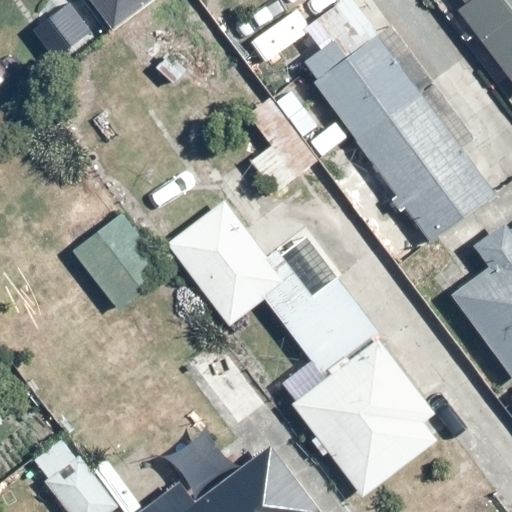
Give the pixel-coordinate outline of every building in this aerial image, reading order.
[(511,0),(462,0),(469,8),(461,14),(511,81),(511,0)] [(496,194),(384,31),(317,77),(429,240),(496,194)] [(257,237),(228,196),(168,239),(228,323),(266,296),(315,365),(286,386),(363,494),(448,433),(338,278),(291,212),(257,237)] [(511,227),(482,247),(494,264),(455,289),(511,379),(511,227)] [(271,404),(218,330),(183,355),(236,429),(271,404)] [(68,428),(31,454),(71,511),(110,511),(121,504),(68,428)] [(317,511),(270,446),(193,501),(181,484),(142,511),(317,511)]
